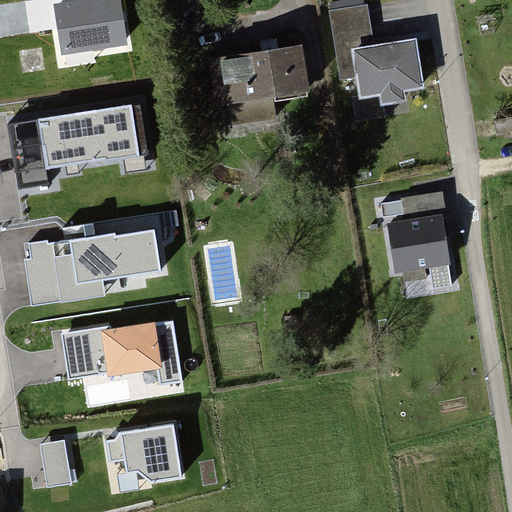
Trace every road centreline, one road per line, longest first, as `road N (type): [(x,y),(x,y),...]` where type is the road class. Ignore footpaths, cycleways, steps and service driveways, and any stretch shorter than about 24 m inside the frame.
road 1 (residential): [(511,470),(462,133)]
road 2 (unknown): [(308,0),(333,135)]
road 3 (residential): [(440,0),(462,133)]
